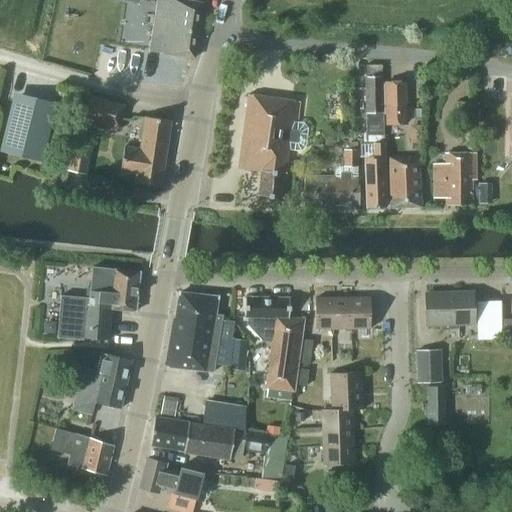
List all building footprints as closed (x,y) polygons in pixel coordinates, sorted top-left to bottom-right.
[(193,59),(201,4),(179,0),(156,0),(148,52),(193,59)] [(112,68),(139,72),(143,50),(116,46),(112,68)] [(381,66),(365,66),(366,114),(366,134),(363,134),(363,143),(383,143),(381,66)] [(404,124),(404,84),(384,84),(384,124),(404,124)] [(0,150),(0,151),(41,162),(56,103),(14,92),(0,150)] [(296,122),(298,102),(249,95),(239,169),(260,171),(257,196),(282,199),(287,151),(300,152),(305,148),(307,129),(303,123),(296,122)] [(123,106),(84,96),(78,119),(117,130),(123,106)] [(143,118),(141,134),(139,148),(124,145),(120,174),(135,177),(134,183),(160,187),(169,122),(143,118)] [(470,121),(457,121),(457,132),(470,132),(470,121)] [(420,143),(419,126),(410,127),(411,143),(420,143)] [(68,170),(85,174),(91,147),(74,143),(68,170)] [(365,163),(366,207),(385,208),(383,143),(363,143),(359,143),(359,156),(372,156),(372,163),(365,163)] [(358,203),(358,186),(357,186),(357,151),(343,151),(343,166),(337,166),(333,170),(333,177),(305,177),(305,186),(303,186),(303,203),(358,203)] [(471,180),(475,180),(474,153),(444,154),(444,164),(432,164),(433,198),(445,198),(445,206),(471,205),(471,180)] [(389,208),(420,207),(417,158),(389,158),(389,208)] [(86,289),(85,298),(59,296),(57,338),(82,340),(83,339),(109,341),(111,309),(133,312),(139,273),(92,268),(89,289),(86,289)] [(211,373),(217,341),(222,341),(224,330),(219,329),(221,316),(214,314),(217,297),(178,293),(174,318),(172,318),(164,367),(211,373)] [(472,324),(471,293),(425,294),(426,326),(472,324)] [(288,318),(289,298),(245,298),(243,318),(248,318),(247,325),(261,338),(271,340),(263,387),(291,391),(303,318),(288,318)] [(314,298),(314,330),(333,329),(332,298),(314,298)] [(332,298),(333,329),(351,329),(350,298),(332,298)] [(350,298),(351,329),(369,329),(369,298),(350,298)] [(476,340),(500,340),(500,302),(476,302),(476,340)] [(502,338),(511,337),(511,319),(502,320),(502,338)] [(243,340),(231,339),(228,370),(240,371),(243,340)] [(303,342),(303,348),(311,349),(313,341),(304,339),(303,342)] [(303,348),(301,356),(310,357),(311,349),(303,348)] [(415,351),(416,383),(438,382),(437,350),(415,351)] [(120,409),(131,360),(101,353),(96,372),(80,368),(72,410),(91,415),(94,403),(120,409)] [(301,356),(300,364),(306,365),(309,365),(310,357),(301,356)] [(300,369),(298,377),(307,378),(309,370),(300,369)] [(329,374),(330,392),(361,391),(360,373),(329,374)] [(298,377),(297,385),(303,386),(306,387),(307,378),(298,377)] [(427,415),(427,425),(444,425),(444,386),(426,387),(427,404),(421,404),(421,411),(423,411),(423,415),(427,415)] [(352,409),(352,410),(362,410),(361,391),(330,392),(331,410),(352,409)] [(178,399),(163,396),(159,415),(174,418),(178,399)] [(321,410),(321,429),(352,428),(352,410),(352,409),(331,410),(321,410)] [(294,413),(295,422),(303,421),(302,413),(294,413)] [(183,451),(185,438),(187,423),(168,420),(154,418),(149,446),(183,451)] [(229,460),(231,445),(233,430),(187,423),(185,438),(183,451),(183,453),(229,460)] [(265,434),(277,436),(278,428),(266,427),(265,434)] [(321,429),(322,447),(353,446),(352,428),(321,429)] [(55,429),(52,443),(66,446),(71,448),(74,435),(55,429)] [(264,453),(266,436),(245,432),(242,449),(264,453)] [(105,476),(112,446),(74,434),(74,435),(71,448),(66,446),(63,454),(68,456),(66,465),(105,476)] [(354,464),(353,446),(322,447),(323,465),(354,464)] [(165,508),(179,511),(191,511),(194,500),(195,500),(202,473),(179,467),(178,473),(163,469),(164,463),(146,459),(138,488),(157,492),(157,489),(170,493),(165,508)] [(284,466),(283,474),(290,475),(291,467),(284,466)] [(283,474),(282,481),(289,482),(290,475),(283,474)] [(253,491),(278,493),(279,481),(254,479),(253,491)] [(282,481),(281,489),(289,490),(289,482),(282,481)]
